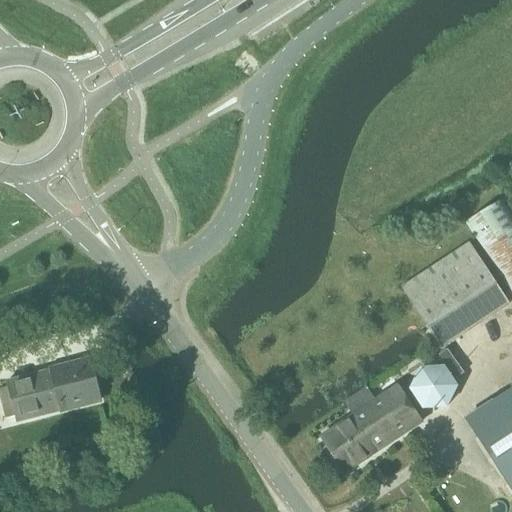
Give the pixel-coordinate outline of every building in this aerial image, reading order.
[(465,223),(511,299),(511,221),(499,202),(465,223)] [(468,244),(428,271),(401,288),(441,348),(508,305),(474,252),(468,244)] [(88,362),(5,382),(15,423),(98,402),(88,362)] [(443,368),(421,369),(411,389),(423,408),(446,407),(455,387),(443,368)] [(366,387),(351,397),(343,402),(351,413),(352,416),(321,437),(345,473),(376,452),(421,422),(397,386),(375,401),(366,387)] [(511,395),(469,424),(511,492),(511,395)]
